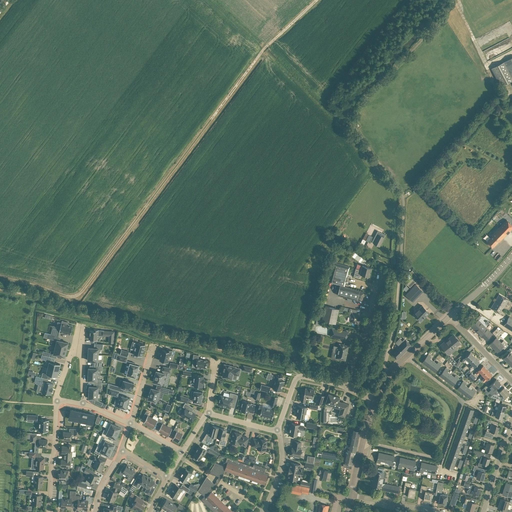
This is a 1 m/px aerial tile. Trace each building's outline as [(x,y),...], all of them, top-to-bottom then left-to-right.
[(511,80),(511,79),(511,77),(504,62),(491,68),(500,86),(511,80)] [(499,241),(511,227),(511,225),(506,220),(491,235),(492,236),(487,242),(492,247),(498,241),(499,241)] [(374,237),(372,242),(379,246),(385,234),(377,230),(376,234),(374,237)] [(344,286),(350,266),(335,262),(330,282),(340,285),(344,286)] [(369,274),(370,275),(372,268),(362,265),(361,269),(356,268),(353,276),(360,278),(361,274),(368,276),(368,275),(369,274)] [(404,281),(410,287),(419,278),(412,270),(403,278),(405,280),(404,281)] [(405,295),(413,302),(423,291),(416,284),(405,295)] [(338,295),(357,300),(359,300),(362,299),(364,292),(359,290),(340,285),(338,295)] [(500,314),(509,300),(499,294),(491,308),(500,314)] [(414,314),(420,320),(423,317),(424,317),(424,316),(425,314),(426,315),(429,312),(422,305),(414,314)] [(325,306),(322,320),(336,323),(339,309),(325,306)] [(348,315),(351,315),(350,321),(359,323),(360,317),(359,314),(356,313),(357,310),(350,308),(348,315)] [(507,319),(503,325),(508,328),(511,330),(511,319),(508,317),(507,319)] [(477,330),(479,332),(485,326),(478,319),(472,325),(475,329),(476,328),(477,330)] [(55,335),(58,336),(59,332),(70,334),(72,325),(68,324),(68,322),(62,320),(61,322),(58,321),(56,326),(58,327),(57,331),(52,329),(51,334),(55,335)] [(332,328),(330,336),(347,339),(348,332),(337,329),(338,325),(334,324),(333,328),(332,328)] [(479,332),(481,335),(481,334),(483,336),(482,336),(485,339),(492,333),(485,326),(479,332)] [(90,330),(89,336),(90,336),(90,339),(92,339),(92,342),(96,342),(97,340),(97,335),(98,335),(103,336),(103,335),(105,335),(109,335),(109,343),(112,343),(113,343),(114,331),(104,330),(98,330),(98,329),(94,329),(94,330),(90,330)] [(495,335),(497,338),(504,332),(501,330),(500,331),(495,335)] [(445,340),(440,344),(447,353),(454,347),(460,343),(461,345),(462,345),(453,334),(454,335),(446,341),(445,340)] [(490,344),(493,347),(494,346),(498,351),(502,346),(504,348),(508,345),(504,341),(502,343),(496,338),(490,344)] [(392,354),(397,359),(411,345),(405,339),(403,342),(401,340),(397,344),(399,346),(392,354)] [(57,340),(55,347),(66,349),(68,343),(68,342),(67,342),(64,342),(64,341),(60,340),(58,340),(57,340)] [(145,345),(137,342),(133,353),(142,356),(145,345)] [(89,347),(88,354),(98,354),(99,350),(103,348),(103,344),(94,343),(94,348),(89,347)] [(336,357),(345,359),(348,346),(339,344),(338,352),(333,351),(332,358),(336,359),(336,357)] [(66,349),(55,347),(54,351),(51,350),(49,356),(55,358),(56,358),(57,355),(61,356),(61,355),(64,356),(65,356),(66,349)] [(162,349),(159,360),(168,362),(170,355),(171,355),(172,350),(167,348),(166,350),(162,349)] [(127,357),(118,354),(114,352),(113,355),(118,356),(117,359),(126,362),(127,357)] [(467,359),(470,362),(475,357),(470,352),(465,357),(462,360),(464,362),(467,359)] [(49,363),(48,367),(59,370),(60,364),(54,362),(55,358),(42,354),(41,358),(45,360),(48,363),(49,363)] [(88,354),(88,360),(93,361),(93,365),(95,365),(102,366),(102,361),(99,359),(98,358),(98,354),(88,354)] [(201,368),(201,367),(206,368),(206,367),(207,367),(207,364),(206,364),(207,360),(198,359),(199,355),(193,354),(192,361),(197,361),(196,367),(201,368)] [(422,362),(429,367),(433,361),(430,358),(431,356),(428,354),(422,362)] [(470,362),(472,364),(469,367),(471,369),(474,366),(479,361),(475,357),(470,362)] [(136,377),(137,372),(137,373),(137,372),(137,370),(138,370),(139,365),(135,364),(135,363),(127,361),(126,364),(129,365),(127,374),(136,377)] [(429,367),(435,372),(441,364),(438,361),(437,363),(433,361),(429,367)] [(224,372),(222,376),(232,379),(232,378),(236,379),(237,375),(239,375),(240,369),(235,367),(236,367),(224,364),(223,371),(224,372)] [(89,368),(88,374),(97,374),(98,370),(103,370),(103,366),(95,365),(95,368),(89,368)] [(480,372),(482,375),(487,370),(483,365),(478,370),(476,372),(478,374),(480,372)] [(153,382),(162,384),(165,374),(168,375),(169,371),(171,371),(171,368),(171,367),(163,366),(162,370),(163,370),(162,372),(156,371),(155,375),(155,374),(154,377),(153,382)] [(59,370),(48,367),(47,372),(46,371),(42,372),(41,377),(42,377),(48,379),(50,379),(51,375),(57,376),(59,370)] [(440,375),(446,380),(451,374),(447,372),(449,370),(446,367),(440,375)] [(482,375),(485,377),(482,380),(484,382),(487,379),(492,374),(487,370),(482,375)] [(88,374),(88,380),(94,380),(94,383),(101,384),(101,380),(97,379),(97,374),(88,374)] [(191,380),(190,385),(194,386),(194,385),(202,386),(203,382),(204,382),(204,378),(203,378),(203,376),(204,375),(194,374),(193,380),(191,380)] [(446,380),(452,385),(459,377),(456,375),(454,377),(451,374),(446,380)] [(281,379),(281,377),(276,375),(274,380),(275,380),(272,388),(281,391),(284,381),(281,379)] [(42,392),(51,394),(52,390),(52,391),(53,387),(52,387),(53,384),(44,381),(42,381),(42,377),(41,377),(36,376),(35,381),(37,384),(42,385),(40,391),(42,392)] [(488,392),(486,394),(488,395),(491,396),(493,394),(494,393),(496,391),(497,391),(497,390),(495,388),(500,383),(500,382),(498,380),(497,380),(496,379),(492,382),(488,386),(491,389),(489,391),(488,392)] [(118,386),(117,390),(127,393),(128,389),(131,390),(132,387),(133,387),(134,383),(124,380),(122,387),(118,386)] [(457,389),(464,393),(468,387),(465,385),(466,383),(463,381),(457,389)] [(94,386),(89,386),(89,389),(89,392),(98,392),(98,388),(101,388),(101,384),(94,383),(94,386)] [(464,393),(470,398),(476,390),(473,388),(472,390),(468,387),(464,393)] [(504,387),(500,391),(502,394),(501,400),(504,401),(505,397),(510,393),(504,387)] [(156,401),(160,390),(151,388),(150,392),(149,394),(149,395),(148,399),(156,401)] [(306,396),(313,397),(314,389),(305,388),(304,394),(302,394),(300,401),(305,402),(306,396)] [(202,395),(202,392),(199,391),(199,390),(195,390),(194,390),(194,391),(192,390),(191,398),(193,398),(193,401),(201,402),(202,398),(202,395)] [(494,393),(491,396),(498,399),(499,396),(496,395),(498,393),(497,391),(496,391),(494,393)] [(89,394),(89,398),(95,398),(94,403),(101,406),(103,402),(97,400),(98,392),(89,392),(88,394),(89,394)] [(218,404),(230,407),(232,401),(236,402),(238,394),(230,392),(229,397),(221,395),(220,396),(219,396),(218,399),(220,399),(218,404)] [(325,403),(332,405),(332,406),(340,409),(338,414),(345,416),(349,404),(342,402),(342,403),(338,401),(340,397),(328,393),(325,403)] [(115,399),(114,404),(117,405),(117,406),(127,408),(128,403),(129,404),(129,403),(128,403),(128,402),(129,402),(129,401),(130,397),(120,395),(119,400),(115,399)] [(260,415),(272,419),(274,410),(274,409),(274,406),(276,406),(278,397),(272,395),(270,404),(272,405),(271,409),(262,406),(263,405),(259,405),(258,409),(261,410),(260,415)] [(246,412),(246,411),(253,412),(255,405),(251,403),(251,402),(247,401),(246,402),(247,402),(242,401),(241,406),(242,406),(241,410),(246,412)] [(192,407),(185,402),(183,406),(185,408),(181,415),(191,421),(196,414),(190,410),(192,407)] [(498,406),(497,409),(504,412),(506,405),(499,403),(498,403),(495,402),(494,405),(498,406)] [(296,412),(297,412),(296,417),(304,418),(305,414),(306,414),(307,407),(298,405),(296,412)] [(464,415),(471,417),(474,410),(466,407),(464,415)] [(497,409),(496,412),(492,411),(491,414),(495,415),(495,416),(502,418),(504,412),(497,409)] [(143,422),(148,425),(152,417),(148,415),(149,412),(146,410),(143,417),(146,418),(143,422)] [(148,425),(153,427),(155,424),(158,425),(162,419),(154,414),(152,417),(148,425)] [(461,422),(468,425),(471,417),(464,415),(461,422)] [(40,419),(39,430),(48,431),(49,419),(40,419)] [(487,428),(485,433),(493,436),(494,432),(497,433),(498,430),(499,430),(500,427),(499,427),(497,426),(498,422),(494,420),(489,419),(488,422),(491,423),(490,429),(487,428)] [(115,424),(109,421),(106,427),(119,433),(121,430),(120,430),(121,427),(114,424),(115,424)] [(458,430),(466,432),(468,425),(461,422),(458,430)] [(158,430),(163,433),(167,425),(162,423),(160,426),(159,426),(160,426),(158,430)] [(290,427),(288,434),(297,436),(298,431),(299,431),(299,429),(303,430),(304,425),(300,425),(300,424),(292,423),(291,427),(290,427)] [(170,432),(171,432),(170,431),(172,428),(167,425),(163,433),(168,435),(170,432)] [(213,436),(217,437),(219,427),(212,425),(210,434),(207,433),(203,440),(211,442),(213,436)] [(101,435),(102,436),(108,438),(109,436),(116,439),(117,436),(118,436),(119,433),(106,427),(105,430),(104,429),(101,435)] [(171,432),(174,434),(172,438),(178,441),(182,434),(177,431),(178,428),(175,427),(172,433),(171,432)] [(217,437),(220,438),(219,443),(226,445),(230,433),(226,432),(226,429),(219,427),(217,437)] [(74,432),(63,431),(63,439),(71,440),(71,435),(74,435),(80,436),(80,429),(75,429),(74,432)] [(347,435),(345,442),(346,442),(347,443),(349,443),(357,445),(358,441),(358,438),(360,431),(355,430),(351,429),(350,434),(349,435),(348,435),(347,435)] [(456,437),(463,440),(466,432),(458,430),(456,437)] [(230,442),(239,445),(239,444),(246,445),(248,438),(241,436),(242,433),(238,432),(237,431),(235,431),(234,431),(233,431),(233,432),(232,433),(232,435),(232,436),(230,442)] [(25,432),(25,438),(31,438),(30,441),(39,442),(38,447),(47,447),(47,440),(41,439),(36,439),(36,435),(36,433),(25,432)] [(98,444),(112,450),(115,446),(114,445),(114,444),(109,441),(110,439),(108,438),(102,436),(100,439),(102,440),(100,445),(98,444)] [(453,445),(460,448),(463,440),(456,437),(453,445)] [(257,449),(265,451),(267,444),(266,444),(267,440),(266,440),(266,439),(264,438),(263,439),(260,438),(260,440),(253,438),(251,446),(257,448),(257,449)] [(487,442),(488,441),(485,440),(484,443),(486,444),(485,450),(487,450),(487,451),(488,451),(491,452),(494,444),(487,442)] [(292,447),(291,455),(299,457),(301,448),(299,448),(300,442),(294,441),(293,447),(292,447)] [(344,462),(343,467),(351,468),(352,464),(353,464),(357,445),(349,443),(348,449),(346,448),(343,462),(344,462)] [(112,450),(98,444),(100,445),(98,449),(96,448),(94,452),(101,455),(103,453),(109,455),(110,454),(111,454),(112,450)] [(64,452),(64,456),(72,456),(72,451),(71,451),(71,445),(67,445),(67,446),(62,445),(62,446),(61,446),(61,449),(62,449),(62,452),(64,452)] [(195,456),(193,458),(198,461),(199,459),(200,459),(202,456),(203,456),(207,450),(199,445),(195,451),(196,452),(194,456),(195,456)] [(450,453),(458,455),(460,448),(453,445),(450,453)] [(219,453),(210,447),(208,451),(217,457),(219,453)] [(485,452),(474,449),(474,450),(475,452),(476,454),(478,457),(480,458),(478,465),(485,467),(486,464),(487,465),(489,458),(484,456),(485,452)] [(381,461),(385,462),(386,454),(379,452),(377,462),(380,463),(381,461)] [(448,460),(455,463),(458,455),(450,453),(448,460)] [(385,462),(389,462),(388,464),(392,465),(394,456),(386,454),(385,462)] [(64,456),(63,459),(61,459),(61,462),(60,462),(60,465),(61,465),(61,466),(65,466),(65,467),(70,468),(70,462),(71,462),(72,456),(64,456)] [(102,466),(105,460),(97,457),(94,456),(90,465),(101,471),(103,466),(102,466)] [(32,457),(31,464),(36,464),(36,468),(44,469),(44,457),(39,457),(36,457),(35,457),(32,457)] [(222,469),(224,470),(265,484),(268,473),(266,473),(267,468),(254,464),(253,466),(227,457),(225,462),(224,462),(223,465),(222,469)] [(402,465),(406,466),(408,459),(400,457),(398,467),(401,467),(402,465)] [(406,466),(410,467),(410,470),(413,470),(416,461),(408,459),(406,466)] [(445,467),(453,469),(455,463),(448,460),(445,467)] [(289,467),(289,470),(303,472),(303,469),(300,468),(300,464),(291,462),(290,467),(289,467)] [(423,470),(428,471),(429,464),(421,462),(419,472),(423,472),(423,470)] [(222,471),(222,469),(223,465),(215,463),(209,472),(219,476),(222,471)] [(124,473),(126,475),(131,467),(127,464),(126,466),(124,465),(119,474),(122,476),(124,473)] [(428,471),(432,472),(431,474),(432,475),(435,475),(437,466),(429,464),(428,471)] [(474,465),(473,470),(474,470),(473,474),(477,475),(476,477),(478,478),(483,480),(483,479),(484,479),(485,476),(484,476),(485,472),(484,472),(485,469),(478,467),(477,467),(475,466),(474,465)] [(86,467),(84,471),(89,474),(87,479),(85,482),(85,483),(87,484),(89,485),(91,481),(95,483),(99,475),(93,473),(94,470),(86,467)] [(126,475),(128,476),(127,479),(130,481),(136,472),(134,471),(135,469),(131,467),(126,475)] [(181,474),(179,478),(186,482),(192,473),(186,469),(182,474),(181,474)] [(58,474),(58,479),(66,480),(67,476),(68,477),(69,470),(61,470),(60,474),(58,474)] [(289,470),(288,473),(289,473),(288,478),(297,480),(298,475),(302,475),(303,472),(289,470)] [(324,471),(320,470),(319,474),(323,475),(323,478),(329,479),(331,472),(324,470),(324,471)] [(373,480),(371,480),(370,484),(381,486),(380,489),(398,492),(399,486),(381,483),(382,481),(382,482),(383,477),(384,472),(375,470),(373,480)] [(141,483),(144,485),(149,477),(147,475),(146,476),(143,474),(140,479),(137,477),(133,484),(139,488),(141,483)] [(43,476),(38,476),(35,476),(34,486),(42,487),(43,476)] [(198,490),(204,495),(205,495),(201,499),(214,511),(233,511),(211,491),(210,490),(212,487),(214,484),(206,476),(198,490)] [(144,485),(147,487),(144,491),(151,496),(155,489),(151,487),(155,481),(151,479),(152,478),(149,477),(144,485)] [(403,492),(408,493),(407,496),(414,497),(416,488),(410,487),(411,483),(405,481),(403,492)] [(504,490),(503,494),(504,494),(509,496),(511,497),(511,494),(511,493),(511,483),(508,482),(507,484),(506,484),(504,489),(505,489),(505,491),(504,490)] [(110,489),(106,498),(111,500),(113,501),(117,492),(116,492),(117,489),(120,490),(126,494),(126,492),(128,490),(122,486),(120,485),(119,485),(117,484),(114,483),(113,487),(114,488),(113,490),(110,489)] [(188,487),(195,492),(198,488),(190,483),(188,487)] [(190,489),(182,484),(180,487),(175,484),(173,488),(170,494),(176,498),(182,489),(188,492),(190,489)] [(293,484),(291,492),(301,494),(301,492),(302,486),(293,484)] [(480,488),(475,486),(474,484),(471,485),(471,487),(467,490),(468,493),(472,494),(473,493),(478,495),(480,488)] [(420,492),(425,493),(423,499),(430,501),(432,492),(426,491),(427,486),(421,485),(420,492)] [(34,494),(34,490),(26,490),(26,494),(30,494),(30,497),(34,497),(33,505),(36,505),(36,504),(41,505),(41,500),(40,500),(41,495),(34,494)] [(66,508),(71,509),(72,501),(75,502),(75,495),(76,490),(70,490),(70,499),(67,498),(66,508)] [(450,503),(455,505),(459,493),(454,492),(450,503)] [(441,504),(445,504),(446,504),(447,495),(442,494),(440,493),(440,496),(439,502),(441,503),(441,504)] [(77,509),(82,510),(83,500),(80,500),(81,495),(75,495),(75,502),(78,502),(77,509)] [(464,502),(462,507),(465,508),(467,508),(470,509),(470,510),(472,511),(473,510),(476,503),(475,502),(476,499),(471,497),(465,495),(465,497),(463,501),(464,502)] [(82,510),(88,510),(88,503),(91,503),(92,496),(86,496),(86,500),(83,500),(82,510)] [(142,503),(144,501),(137,496),(134,500),(136,501),(132,508),(135,510),(136,509),(140,511),(144,505),(142,503)] [(162,507),(169,511),(172,511),(177,506),(166,499),(166,500),(165,500),(163,503),(164,503),(162,507)] [(499,503),(498,508),(500,508),(506,510),(505,511),(511,511),(511,509),(510,509),(511,505),(508,504),(509,502),(509,501),(506,500),(502,499),(500,503),(499,503)] [(327,511),(329,505),(318,503),(315,511),(327,511)]
